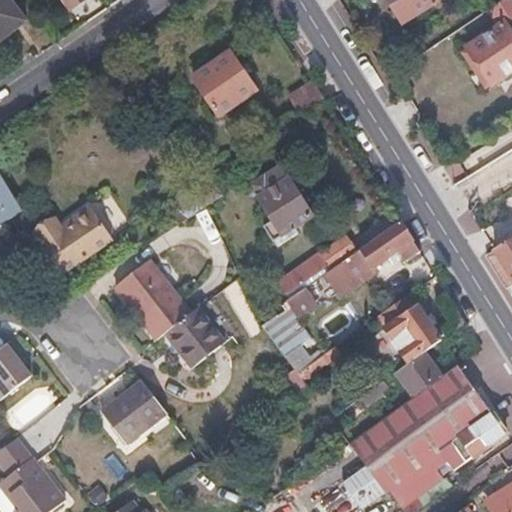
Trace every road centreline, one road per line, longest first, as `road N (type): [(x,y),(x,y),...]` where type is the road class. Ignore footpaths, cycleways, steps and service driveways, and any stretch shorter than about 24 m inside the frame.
road 1 (primary): [(511,340),(298,0)]
road 2 (residential): [(155,0),(0,106)]
road 3 (residential): [(0,293),(6,288),(79,378)]
